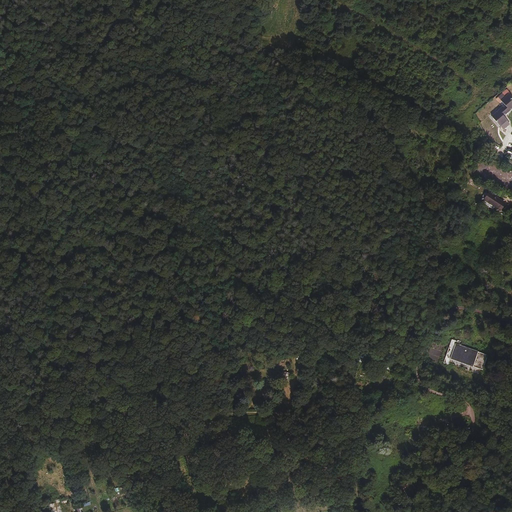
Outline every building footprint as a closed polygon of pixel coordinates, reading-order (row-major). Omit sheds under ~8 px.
[(498,118),(511,108),(511,106),(510,104),(495,114),(498,118)] [(489,193),(485,200),(500,210),(504,203),(489,193)] [(452,339),(443,363),(448,364),(450,359),(473,367),(478,352),(456,343),(457,341),(452,339)] [(400,391),(391,399),(395,404),(404,396),(400,391)] [(373,426),(372,432),(400,438),(402,428),(374,422),(373,426)] [(59,495),(60,500),(61,504),(72,501),(69,493),(59,495)]
